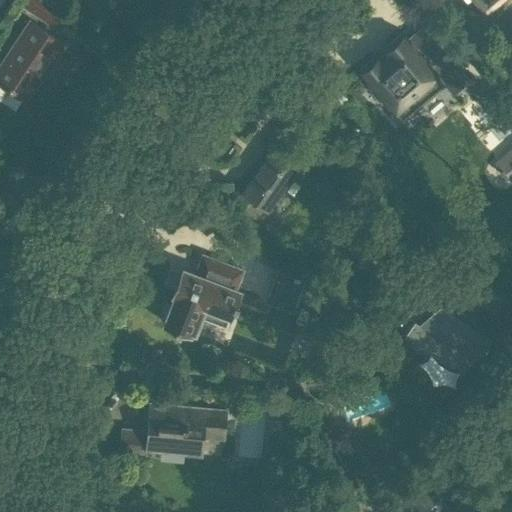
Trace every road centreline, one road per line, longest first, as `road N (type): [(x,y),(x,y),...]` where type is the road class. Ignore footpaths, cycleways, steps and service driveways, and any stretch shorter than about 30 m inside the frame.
road 1 (tertiary): [(4,511),(23,374),(90,205)]
road 2 (tertiary): [(90,205),(150,99),(231,0)]
